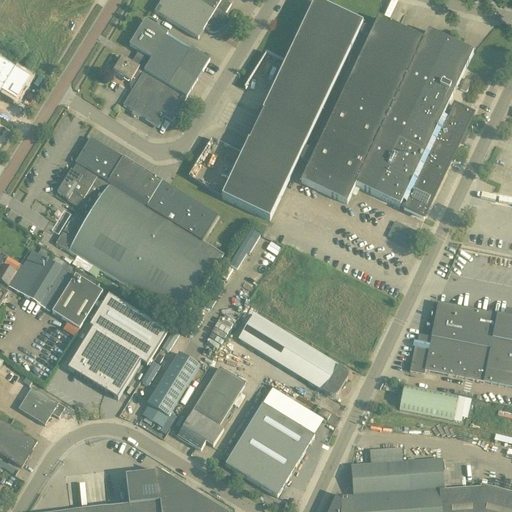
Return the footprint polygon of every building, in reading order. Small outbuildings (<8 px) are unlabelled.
[(222,0),(163,0),(155,13),(198,39),(205,29),(209,32),(211,33),(214,33),(216,31),(218,30),(221,24),(221,22),(221,21),(220,20),(221,18),(222,19),(231,5),(222,0)] [(473,54),(427,32),(423,41),(378,19),(373,31),(362,26),(362,25),(314,3),(221,199),(269,222),(299,160),(309,165),(301,183),(347,205),(355,187),(400,208),(401,207),(405,208),(404,210),(424,220),(460,143),(462,145),(467,134),(465,133),(473,116),(454,107),(449,119),(444,116),(473,54)] [(190,53),(166,39),(168,35),(145,21),(129,47),(151,60),(144,72),(122,59),(114,72),(131,83),(129,85),(130,89),(133,91),(123,106),(157,127),(163,117),(172,122),(210,61),(192,50),(190,53)] [(16,102),(29,81),(0,62),(0,96),(2,93),(16,102)] [(466,93),(471,82),(465,79),(460,90),(466,93)] [(122,159),(90,139),(75,164),(76,165),(72,172),(71,171),(57,193),(74,204),(75,201),(80,204),(56,245),(85,263),(81,269),(106,285),(110,279),(182,323),(224,256),(202,243),(218,218),(162,183),(123,159),(122,159)] [(411,248),(419,233),(396,221),(388,236),(411,248)] [(251,231),(229,266),(237,271),(245,256),(247,253),(249,254),(260,237),(251,231)] [(276,257),(281,250),(271,243),(266,250),(276,257)] [(75,270),(41,249),(37,256),(32,252),(23,267),(21,266),(8,259),(4,266),(0,263),(0,282),(8,288),(49,312),(75,270)] [(80,330),(102,293),(105,287),(78,271),(75,276),(52,314),(80,330)] [(241,279),(199,347),(213,355),(255,287),(241,279)] [(68,371),(66,373),(105,396),(110,388),(118,392),(112,401),(116,403),(118,401),(141,363),(147,367),(168,333),(109,297),(89,328),(93,330),(68,371)] [(511,389),(511,319),(438,304),(431,338),(419,335),(417,342),(414,342),(412,348),(414,348),(409,372),(424,375),(425,372),(511,389)] [(239,341),(329,397),(330,397),(331,398),(332,398),(333,398),(334,398),(335,397),(336,397),(337,396),(338,396),(338,395),(347,380),(348,379),(348,378),(348,377),(348,376),(348,375),(347,374),(347,373),(346,372),(345,371),(254,316),(239,341)] [(198,366),(179,355),(148,406),(167,417),(198,366)] [(213,448),(224,431),(219,428),(245,385),(219,369),(177,439),(200,453),(206,444),(213,448)] [(16,380),(9,392),(22,401),(23,401),(31,389),(16,380)] [(404,387),(399,411),(453,422),(453,421),(461,423),(462,418),(461,418),(465,398),(458,397),(455,397),(404,387)] [(59,420),(65,409),(32,389),(31,390),(24,402),(18,411),(45,427),(50,418),(52,419),(53,416),(59,420)] [(277,499),(314,438),(262,406),(225,467),(277,499)] [(327,421),(331,415),(321,409),(318,416),(327,421)] [(0,455),(21,469),(37,443),(0,420),(0,455)] [(511,511),(511,494),(481,487),(480,489),(443,492),(441,462),(402,464),(401,450),(369,452),(370,467),(351,468),(353,498),(339,499),(339,500),(337,498),(335,502),(329,511),(511,511)] [(219,511),(155,471),(154,472),(155,474),(125,478),(129,507),(89,511),(219,511)]
